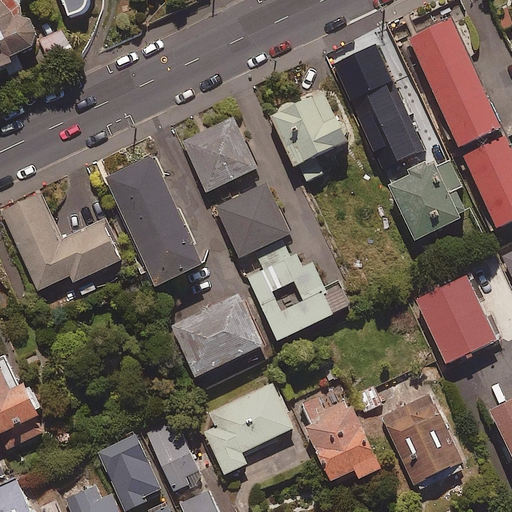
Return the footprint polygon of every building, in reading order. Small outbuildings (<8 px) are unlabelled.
[(47,34),(37,11),(28,15),(25,0),(0,0),(0,71),(17,64),(14,57),(38,46),(36,39),(47,34)] [(92,0),(64,0),(70,18),(87,12),(92,2),(92,0)] [(504,127),(453,19),(411,38),(462,147),(504,127)] [(325,88),(274,112),(307,182),(325,173),(317,155),(349,140),(351,133),(348,123),(338,117),(325,88)] [(260,168),(236,118),(186,141),(209,191),(260,168)] [(511,221),(511,142),(509,136),(467,156),(500,227),(511,221)] [(206,264),(155,155),(108,177),(159,286),(206,264)] [(431,158),(411,168),(414,176),(394,185),(420,240),(474,214),(462,188),(465,186),(451,157),(434,166),(431,158)] [(292,234),(268,182),(219,205),(243,257),(292,234)] [(63,240),(42,194),(5,210),(41,290),(73,275),(76,282),(123,260),(106,221),(63,240)] [(327,288),(315,263),(305,267),(298,253),(292,256),(287,245),(260,258),(264,268),(250,275),(281,340),(352,306),(341,282),(327,288)] [(500,341),(471,275),(417,299),(446,364),(500,341)] [(266,345),(242,294),(174,327),(199,377),(266,345)] [(0,485),(4,484),(0,473),(0,435),(3,434),(9,449),(49,431),(40,410),(46,407),(36,385),(30,388),(29,384),(23,387),(6,350),(0,352),(0,485)] [(295,428),(275,383),(212,412),(219,426),(207,432),(227,474),(250,464),(244,452),(295,428)] [(381,405),(374,386),(359,392),(366,411),(381,405)] [(352,400),(329,411),(320,393),(299,404),(336,480),(358,469),(363,478),(385,468),(352,400)] [(467,467),(433,394),(385,416),(419,489),(467,467)] [(511,402),(496,410),(511,443),(511,402)] [(205,478),(177,420),(149,433),(177,491),(205,478)] [(166,493),(139,435),(101,452),(128,510),(166,493)] [(0,511),(34,511),(20,481),(0,490),(0,511)] [(121,511),(109,481),(68,498),(73,511),(121,511)] [(219,511),(210,492),(183,503),(186,511),(219,511)]
